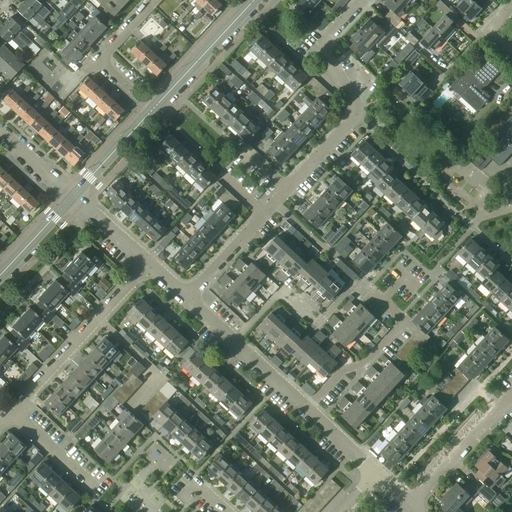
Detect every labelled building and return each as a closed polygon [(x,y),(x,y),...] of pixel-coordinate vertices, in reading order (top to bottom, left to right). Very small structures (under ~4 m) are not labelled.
[(37,0),(25,0),(24,2),(43,19),(50,12),(37,0)] [(71,0),(69,3),(77,10),(86,0),(71,0)] [(97,0),(89,0),(99,8),(102,4),(97,0)] [(115,16),(123,8),(114,0),(103,0),(101,2),(115,16)] [(216,0),(210,0),(203,7),(212,16),(222,5),(216,0)] [(319,0),(300,0),(297,4),(312,18),(316,13),(311,9),(319,0)] [(392,9),(384,18),(395,28),(395,29),(401,23),(401,18),(410,8),(401,0),(388,0),(385,3),(392,9)] [(446,15),(433,29),(441,36),(445,40),(448,36),(455,29),(451,25),(454,22),(453,22),(458,16),(449,9),(440,0),(435,6),(444,14),(446,15)] [(481,0),(464,0),(458,8),(462,11),(465,15),(471,20),(471,19),(473,21),(477,16),(476,15),(481,9),(477,5),(482,0),(481,0)] [(46,22),(43,19),(24,2),(17,9),(29,20),(32,16),(42,26),(46,22)] [(69,3),(59,14),(67,21),(77,10),(69,3)] [(191,3),(185,9),(189,12),(194,6),(191,3)] [(79,12),(76,15),(82,21),(85,17),(79,12)] [(200,12),(189,22),(193,26),(198,20),(197,20),(203,15),(200,12)] [(61,27),(67,21),(59,14),(54,18),(57,22),(52,28),(57,32),(57,31),(61,27)] [(4,24),(29,47),(33,43),(19,30),(22,27),(11,16),(4,24)] [(94,16),(86,25),(98,36),(106,28),(94,16)] [(370,19),(360,30),(375,43),(385,33),(388,36),(395,28),(384,18),(377,25),(370,19)] [(71,20),(67,24),(73,30),(77,26),(71,20)] [(29,48),(29,47),(4,24),(0,27),(0,33),(8,41),(11,39),(23,50),(27,46),(29,48)] [(47,43),(57,32),(52,28),(49,25),(43,32),(42,31),(38,35),(47,43)] [(86,25),(78,34),(81,36),(90,45),(98,36),(86,25)] [(68,34),(61,27),(57,31),(63,36),(65,38),(66,36),(68,34)] [(435,50),(445,40),(433,29),(420,43),(428,50),(431,47),(435,50)] [(370,49),(375,43),(360,30),(351,40),(354,43),(350,48),(354,52),(366,63),(375,53),(370,49)] [(410,33),(405,38),(414,46),(419,41),(410,33)] [(81,36),(78,34),(75,36),(69,43),(81,54),(90,45),(81,36)] [(47,43),(38,35),(34,39),(43,48),(47,43)] [(155,36),(150,41),(153,44),(158,38),(155,36)] [(259,58),(272,44),(263,36),(250,50),(259,58)] [(130,51),(139,59),(149,49),(140,40),(130,51)] [(60,49),(55,54),(67,65),(71,61),(73,63),(81,54),(69,43),(61,51),(60,49)] [(409,43),(406,46),(411,51),(414,48),(409,43)] [(0,68),(2,70),(11,78),(24,64),(3,44),(0,47),(0,68)] [(164,44),(159,50),(162,53),(168,47),(164,44)] [(259,58),(268,66),(281,52),(272,44),(259,58)] [(139,59),(148,68),(158,57),(149,49),(139,59)] [(415,51),(411,55),(416,60),(420,55),(415,51)] [(268,66),(277,75),(290,61),(281,52),(268,66)] [(173,53),(168,58),(171,61),(177,56),(173,53)] [(158,57),(148,68),(157,76),(167,65),(158,57)] [(472,64),(450,87),(477,111),(490,97),(482,90),(500,71),(485,58),(476,68),(472,64)] [(393,60),(383,71),(389,76),(399,65),(393,60)] [(277,75),(286,83),(299,69),(290,61),(277,75)] [(222,63),(218,68),(228,77),(232,72),(222,63)] [(242,76),(247,70),(244,67),(238,73),(242,76)] [(299,69),(286,83),(295,91),(308,77),(299,69)] [(252,74),(247,70),(242,76),(246,80),(252,74)] [(411,71),(399,84),(421,105),(433,92),(411,71)] [(235,75),(230,81),(227,85),(231,88),(234,85),(239,79),(235,75)] [(79,88),(88,96),(98,86),(89,77),(79,88)] [(305,86),(310,90),(318,82),(313,77),(305,86)] [(244,83),(239,79),(234,85),(238,89),(244,83)] [(310,90),(315,95),(323,86),(318,82),(310,90)] [(260,93),(265,87),(261,83),(256,89),(260,93)] [(28,85),(23,91),(26,94),(31,88),(28,85)] [(88,96),(97,104),(107,94),(98,86),(88,96)] [(203,100),(212,109),(225,95),(215,86),(203,100)] [(309,107),(323,120),(331,111),(332,109),(329,106),(328,108),(324,103),(319,99),(327,91),(323,86),(315,95),(318,98),(313,103),(301,91),(297,95),(303,101),(309,107)] [(269,91),(265,87),(260,93),(264,97),(269,91)] [(3,99),(12,108),(22,97),(13,89),(3,99)] [(332,95),(327,91),(319,99),(324,103),(332,95)] [(76,92),(70,98),(74,101),(79,95),(76,92)] [(248,98),(252,101),(257,96),(253,92),(248,98)] [(37,93),(32,99),(35,102),(40,96),(37,93)] [(97,104),(106,113),(116,102),(107,94),(97,104)] [(52,95),(41,107),(44,110),(55,98),(52,95)] [(212,109),(221,117),(234,103),(225,95),(212,109)] [(299,105),(303,101),(297,95),(294,99),(299,105)] [(336,99),(332,95),(324,103),(328,108),(329,106),(336,99)] [(262,100),(257,96),(252,101),(256,105),(262,100)] [(12,108),(21,116),(31,105),(22,97),(12,108)] [(84,100),(79,106),(82,109),(88,104),(84,100)] [(279,100),(274,106),(278,110),(284,104),(279,100)] [(116,102),(106,113),(115,121),(125,111),(116,102)] [(221,117),(230,125),(243,111),(234,103),(221,117)] [(21,116),(30,124),(39,113),(31,105),(21,116)] [(70,113),(63,106),(58,112),(61,114),(62,112),(67,116),(70,113)] [(309,107),(301,116),(315,129),(323,120),(309,107)] [(93,109),(88,114),(91,117),(96,112),(93,109)] [(266,115),(270,118),(276,113),(271,109),(266,115)] [(284,109),(280,113),(286,119),(290,114),(284,109)] [(55,110),(50,115),(53,118),(58,113),(55,110)] [(230,125),(239,134),(252,120),(243,111),(230,125)] [(30,124),(38,132),(48,122),(39,113),(30,124)] [(286,119),(280,113),(277,117),(282,123),(286,119)] [(67,121),(66,121),(62,126),(66,129),(76,118),(72,115),(67,121)] [(485,166),(491,159),(499,167),(511,152),(511,145),(510,143),(511,140),(511,115),(503,126),(504,128),(499,133),(497,132),(491,138),(497,144),(486,155),(488,156),(483,161),(474,153),(468,160),(476,168),(477,168),(481,171),(486,166),(485,166)] [(301,116),(293,125),(306,138),(315,129),(301,116)] [(102,117),(97,123),(100,125),(105,120),(102,117)] [(252,120),(239,134),(248,142),(261,128),(252,120)] [(38,132),(47,140),(57,130),(48,122),(38,132)] [(293,125),(284,134),(298,147),(306,138),(293,125)] [(72,126),(67,132),(70,135),(75,129),(72,126)] [(264,131),(270,137),(273,132),(268,127),(264,131)] [(47,140),(56,148),(66,138),(57,130),(47,140)] [(159,148),(160,148),(169,156),(180,144),(171,135),(171,136),(164,130),(153,143),(159,148)] [(90,131),(84,137),(90,142),(91,140),(95,144),(99,139),(90,131)] [(266,140),(270,137),(264,131),(260,135),(266,140)] [(277,136),(274,140),(276,143),(290,156),(298,147),(284,134),(282,131),(277,136)] [(81,134),(76,140),(79,143),(79,142),(79,143),(84,137),(81,134)] [(465,145),(458,139),(456,137),(451,142),(460,150),(465,145)] [(56,148),(65,157),(74,146),(66,138),(56,148)] [(361,164),(374,149),(365,141),(352,155),(361,164)] [(74,146),(65,157),(74,165),(83,154),(80,152),(84,147),(79,143),(79,142),(79,143),(75,147),(74,146)] [(281,165),(290,156),(276,143),(267,152),(281,165)] [(169,156),(178,165),(189,152),(180,144),(169,156)] [(361,164),(371,172),(384,158),(374,149),(361,164)] [(178,165),(187,173),(198,160),(189,152),(178,165)] [(371,172),(380,180),(380,181),(389,171),(390,171),(394,167),(384,158),(371,172)] [(187,173),(195,181),(207,169),(198,160),(187,173)] [(148,179),(134,167),(130,171),(143,183),(148,179)] [(155,171),(151,167),(146,172),(150,176),(155,171)] [(207,169),(195,181),(205,189),(216,177),(207,169)] [(0,173),(0,188),(2,190),(12,179),(3,171),(0,173)] [(398,179),(390,171),(389,171),(380,181),(380,180),(375,185),(385,194),(398,179)] [(159,184),(164,180),(156,172),(152,177),(159,184)] [(338,177),(329,187),(343,200),(353,190),(338,177)] [(2,190),(11,198),(21,187),(12,179),(2,190)] [(385,194),(394,202),(407,188),(398,179),(385,194)] [(159,184),(168,192),(173,188),(164,180),(159,184)] [(209,190),(214,194),(222,186),(217,181),(209,190)] [(148,188),(152,192),(157,187),(152,183),(148,188)] [(214,194),(218,199),(226,190),(222,186),(214,194)] [(11,198),(19,206),(29,195),(21,187),(11,198)] [(111,199),(120,208),(132,196),(122,187),(111,199)] [(160,190),(157,187),(152,192),(156,195),(160,190)] [(329,187),(321,196),(335,209),(343,200),(329,187)] [(168,192),(177,201),(182,196),(173,188),(168,192)] [(394,202),(403,211),(417,197),(407,188),(394,202)] [(366,197),(369,194),(363,189),(360,192),(366,197)] [(218,199),(223,203),(231,194),(226,190),(218,199)] [(223,203),(227,207),(235,199),(231,194),(223,203)] [(29,195),(19,206),(28,214),(39,204),(29,195)] [(204,195),(201,199),(205,204),(209,199),(204,195)] [(120,208),(129,216),(141,204),(132,196),(120,208)] [(185,199),(182,196),(177,201),(181,204),(185,199)] [(321,196),(312,205),(326,219),(335,209),(321,196)] [(403,211),(413,220),(426,205),(417,197),(403,211)] [(205,204),(201,199),(197,203),(202,207),(205,204)] [(227,207),(232,211),(240,203),(235,199),(227,207)] [(170,208),(174,203),(170,200),(166,205),(170,208)] [(7,202),(6,203),(2,207),(5,210),(10,205),(7,202)] [(178,207),(174,203),(170,208),(174,212),(178,207)] [(223,203),(215,212),(227,224),(235,215),(232,211),(227,207),(223,203)] [(129,216),(138,225),(150,213),(141,204),(129,216)] [(326,219),(312,205),(303,215),(318,228),(326,219)] [(413,220),(422,228),(435,214),(426,205),(413,220)] [(361,207),(357,212),(360,215),(368,208),(365,206),(362,208),(361,207)] [(16,210),(6,222),(9,225),(19,213),(16,210)] [(215,212),(206,221),(219,233),(227,224),(215,212)] [(138,225),(147,233),(158,221),(150,213),(138,225)] [(188,213),(184,217),(189,222),(192,217),(188,213)] [(422,228),(414,237),(413,237),(411,239),(415,242),(419,238),(420,239),(426,232),(431,237),(432,237),(434,239),(438,239),(443,234),(442,231),(440,228),(445,222),(435,214),(422,228)] [(363,218),(355,227),(358,230),(367,221),(363,218)] [(158,221),(147,233),(156,242),(168,229),(158,221)] [(206,221),(198,230),(210,242),(219,233),(206,221)] [(388,222),(379,232),(393,245),(402,236),(388,222)] [(343,225),(338,230),(343,234),(347,229),(343,225)] [(292,226),(288,234),(291,236),(296,230),(292,226)] [(198,230),(189,239),(202,251),(210,242),(198,230)] [(343,234),(338,230),(327,242),(331,246),(343,234)] [(171,231),(167,235),(172,239),(176,236),(171,231)] [(379,232),(370,241),(384,255),(393,245),(379,232)] [(172,239),(167,235),(159,244),(163,248),(172,239)] [(265,265),(285,243),(278,236),(265,249),(270,253),(261,262),(265,265)] [(351,241),(346,237),(335,250),(340,254),(351,241)] [(189,239),(181,248),(194,260),(202,251),(189,239)] [(458,253),(467,262),(480,247),(471,239),(458,253)] [(370,241),(361,251),(376,264),(384,255),(370,241)] [(277,260),(281,263),(293,250),(285,243),(265,265),(268,268),(277,260)] [(467,262),(476,270),(489,256),(480,247),(467,262)] [(194,260),(181,248),(173,257),(185,269),(194,260)] [(72,262),(86,274),(94,265),(98,269),(103,264),(88,250),(84,255),(81,252),(72,262)] [(276,276),(280,279),(300,257),(293,250),(281,263),(285,267),(276,276)] [(376,264),(361,251),(352,260),(366,274),(376,264)] [(476,270),(485,278),(486,279),(495,269),(499,265),(489,256),(476,270)] [(296,278),(301,273),(300,273),(308,264),(300,257),(280,279),(283,282),(292,274),(296,278)] [(240,259),(237,263),(259,283),(266,275),(253,262),(249,267),(240,259)] [(311,283),(315,286),(328,273),(312,259),(308,264),(300,273),(301,273),(304,276),(297,285),(303,291),(311,283)] [(66,274),(62,278),(77,292),(81,288),(77,283),(86,274),(72,262),(63,272),(66,274)] [(237,263),(234,266),(242,274),(238,278),(252,290),(255,293),(262,286),(259,283),(237,263)] [(504,278),(495,269),(486,279),(485,278),(481,283),(491,292),(504,278)] [(336,280),(328,273),(315,286),(319,290),(311,299),(315,302),(336,280)] [(226,274),(223,278),(245,298),(252,290),(238,278),(235,282),(226,274)] [(55,280),(46,290),(60,302),(68,293),(73,297),(77,292),(62,278),(58,283),(55,280)] [(103,290),(109,284),(102,278),(97,284),(103,290)] [(245,298),(223,278),(220,281),(228,289),(224,293),(238,306),(245,298)] [(491,292),(500,300),(511,287),(511,285),(504,278),(491,292)] [(343,287),(336,280),(315,302),(319,305),(327,297),(330,300),(343,287)] [(438,292),(452,305),(461,296),(465,301),(469,297),(453,282),(450,285),(447,282),(438,292)] [(511,287),(500,300),(510,309),(511,306),(511,287)] [(41,302),(37,306),(51,320),(56,315),(51,311),(60,302),(46,290),(37,299),(41,302)] [(479,296),(474,291),(471,295),(476,299),(479,296)] [(438,292),(430,302),(444,314),(452,305),(438,292)] [(128,313),(138,322),(151,308),(142,299),(128,313)] [(349,300),(345,303),(367,324),(374,316),(361,304),(357,308),(349,300)] [(490,312),(493,308),(484,300),(480,303),(490,312)] [(430,302),(421,311),(435,324),(444,314),(430,302)] [(350,315),(347,319),(360,331),(367,324),(345,303),(342,307),(350,315)] [(468,312),(472,315),(479,307),(476,304),(468,312)] [(30,308),(21,318),(34,330),(42,321),(47,325),(51,320),(37,306),(33,311),(30,308)] [(138,322),(147,330),(160,316),(151,308),(138,322)] [(268,333),(288,311),(284,308),(276,317),(272,313),(260,326),(268,333)] [(268,333),(275,340),(287,327),(283,323),(291,315),(288,311),(268,333)] [(413,320),(420,328),(426,333),(435,324),(421,311),(413,320)] [(335,315),(331,319),(353,339),(360,331),(347,319),(343,323),(335,315)] [(147,330),(156,339),(170,325),(160,316),(147,330)] [(460,322),(456,326),(460,329),(468,320),(464,316),(460,321),(460,322)] [(14,330),(11,334),(26,348),(30,343),(25,339),(34,330),(21,318),(12,328),(14,330)] [(353,339),(331,319),(328,322),(336,330),(332,334),(346,346),(353,339)] [(275,340),(283,347),(303,325),(299,322),(291,331),(287,327),(275,340)] [(156,339),(166,347),(179,333),(170,325),(156,339)] [(291,354),(295,349),(302,341),(298,337),(306,329),(303,325),(283,347),(291,354)] [(460,329),(456,326),(451,331),(455,334),(460,329)] [(495,327),(486,336),(500,350),(509,340),(495,327)] [(420,328),(416,333),(426,341),(430,336),(426,333),(420,328)] [(381,329),(377,333),(382,338),(385,334),(381,329)] [(124,337),(128,341),(132,344),(137,338),(129,331),(127,334),(124,337)] [(295,349),(302,356),(322,334),(319,331),(311,340),(307,336),(302,341),(295,349)] [(178,353),(182,357),(191,348),(186,344),(188,342),(179,333),(166,347),(175,356),(178,353)] [(416,333),(412,337),(421,346),(426,341),(416,333)] [(4,336),(0,339),(0,349),(8,358),(17,349),(21,353),(26,348),(11,334),(7,339),(4,336)] [(302,356),(310,363),(322,350),(318,346),(326,337),(322,334),(302,356)] [(377,336),(371,341),(375,345),(381,339),(377,336)] [(486,336),(477,346),(491,359),(500,350),(486,336)] [(412,337),(408,341),(417,350),(421,346),(412,337)] [(106,338),(97,347),(111,360),(120,351),(106,338)] [(138,350),(142,354),(145,351),(146,350),(137,341),(133,345),(138,350)] [(408,341),(404,345),(414,354),(417,350),(408,341)] [(310,363),(317,370),(338,348),(334,345),(326,353),(322,350),(310,363)] [(404,345),(400,350),(409,359),(414,354),(404,345)] [(477,346),(469,355),(483,368),(491,359),(477,346)] [(97,347),(88,357),(103,370),(111,360),(97,347)] [(182,365),(192,374),(205,360),(195,351),(195,352),(191,348),(182,357),(186,361),(182,365)] [(341,352),(338,348),(317,370),(325,377),(337,363),(333,360),(341,352)] [(0,375),(0,376),(4,371),(5,369),(7,369),(9,366),(9,364),(12,361),(8,358),(0,349),(0,375)] [(405,364),(409,359),(400,350),(396,355),(405,364)] [(388,365),(384,369),(397,382),(405,374),(382,354),(379,357),(388,365)] [(469,355),(460,364),(472,376),(474,378),(483,368),(469,355)] [(88,357),(80,366),(94,379),(103,370),(88,357)] [(192,374),(201,383),(214,368),(205,360),(192,374)] [(130,371),(133,374),(137,377),(146,368),(139,362),(130,371)] [(469,379),(472,376),(460,364),(457,368),(460,370),(469,379)] [(371,365),(368,369),(390,389),(397,382),(384,369),(380,373),(371,365)] [(80,366),(71,375),(86,388),(94,379),(80,366)] [(201,383),(210,391),(223,377),(214,368),(201,383)] [(374,381),(370,385),(383,397),(390,389),(368,369),(365,373),(374,381)] [(460,370),(455,375),(465,384),(469,379),(460,370)] [(143,383),(137,377),(133,374),(129,378),(139,387),(143,383)] [(71,375),(63,384),(77,397),(86,388),(71,375)] [(455,375),(451,379),(461,388),(465,384),(455,375)] [(233,386),(223,377),(210,391),(219,400),(233,386)] [(135,392),(139,387),(129,378),(125,382),(135,392)] [(451,379),(447,383),(457,392),(461,388),(451,379)] [(167,381),(163,385),(173,394),(177,390),(167,381)] [(357,381),(354,384),(376,405),(383,397),(370,385),(366,389),(357,381)] [(131,396),(135,392),(125,382),(125,383),(121,387),(131,396)] [(447,383),(443,388),(453,397),(457,392),(447,383)] [(63,384),(54,393),(68,407),(77,397),(63,384)] [(360,396),(356,400),(369,412),(376,405),(354,384),(351,388),(360,396)] [(163,385),(159,390),(169,399),(173,394),(163,385)] [(219,400),(229,409),(242,394),(233,386),(219,400)] [(121,387),(117,391),(127,400),(131,396),(121,387)] [(311,387),(306,392),(310,397),(316,391),(311,387)] [(443,388),(439,392),(449,401),(453,397),(443,388)] [(159,390),(155,394),(165,403),(166,401),(169,399),(159,390)] [(127,400),(117,391),(112,396),(122,405),(127,400)] [(423,398),(420,401),(423,404),(438,418),(447,408),(445,406),(449,401),(439,392),(435,397),(432,394),(428,399),(427,398),(425,398),(423,398)] [(68,407),(54,393),(45,403),(60,416),(68,407)] [(155,394),(151,399),(161,407),(165,403),(155,394)] [(242,394),(229,409),(238,417),(252,403),(242,394)] [(344,396),(340,400),(362,420),(369,412),(356,400),(352,404),(344,396)] [(151,399),(143,407),(153,416),(161,407),(151,399)] [(362,420),(340,400),(337,403),(345,411),(342,415),(355,428),(362,420)] [(110,411),(114,407),(108,401),(104,405),(110,411)] [(153,416),(162,425),(176,410),(166,401),(165,403),(161,407),(153,416)] [(423,404),(415,413),(429,427),(438,418),(423,404)] [(148,421),(153,416),(143,407),(139,412),(148,421)] [(250,424),(259,432),(272,418),(263,409),(256,417),(250,423),(250,424)] [(162,425),(172,434),(185,419),(176,410),(162,425)] [(120,421),(135,434),(143,425),(129,411),(120,421)] [(415,413),(406,423),(421,436),(429,427),(415,413)] [(75,421),(69,428),(67,430),(72,434),(84,421),(79,417),(75,421)] [(259,432),(268,441),(281,426),(272,418),(259,432)] [(172,434),(181,442),(194,427),(185,419),(172,434)] [(91,420),(87,424),(92,429),(96,424),(91,420)] [(120,421),(112,430),(126,443),(135,434),(120,421)] [(406,423),(397,432),(412,446),(421,436),(406,423)] [(87,424),(75,437),(80,441),(92,429),(87,424)] [(268,441),(277,449),(291,435),(281,426),(268,441)] [(181,442),(190,451),(204,436),(194,427),(181,442)] [(112,430),(103,440),(118,453),(126,443),(112,430)] [(366,443),(371,448),(382,435),(377,431),(366,443)] [(397,432),(389,441),(404,455),(412,446),(397,432)] [(234,437),(241,443),(245,439),(237,433),(234,437)] [(13,434),(4,443),(19,456),(27,447),(13,434)] [(277,449),(287,458),(300,444),(291,435),(277,449)] [(204,436),(190,451),(200,460),(214,445),(204,436)] [(118,453),(103,440),(95,449),(109,462),(118,453)] [(404,455),(389,441),(380,451),(395,465),(404,455)] [(4,443),(0,447),(0,456),(10,465),(19,456),(4,443)] [(258,453),(253,448),(248,444),(245,447),(250,452),(255,456),(258,453)] [(287,458),(296,466),(309,452),(300,444),(287,458)] [(480,470),(475,474),(484,483),(477,490),(478,492),(489,502),(496,495),(496,494),(495,492),(491,489),(495,484),(498,487),(497,487),(498,488),(499,487),(501,485),(502,484),(504,482),(505,481),(506,479),(505,479),(505,480),(502,477),(510,468),(503,461),(502,463),(494,456),(496,454),(490,449),(489,448),(488,448),(487,449),(486,449),(479,457),(481,459),(475,465),(480,470)] [(28,464),(33,469),(44,457),(39,452),(28,464)] [(296,466),(305,475),(319,461),(309,452),(296,466)] [(262,457),(258,453),(255,456),(259,460),(264,464),(267,461),(262,457)] [(208,469),(218,478),(231,464),(221,455),(208,469)] [(0,456),(0,473),(1,475),(10,465),(0,456)] [(276,470),(271,465),(267,461),(264,464),(273,473),(276,470)] [(319,461),(305,475),(315,484),(328,470),(319,461)] [(31,477),(40,485),(53,471),(44,463),(31,477)] [(28,474),(33,469),(28,464),(23,469),(28,474)] [(218,478),(227,487),(240,472),(231,464),(218,478)] [(258,471),(263,475),(268,480),(271,476),(261,468),(258,471)] [(40,485),(50,494),(63,480),(53,471),(40,485)] [(227,487),(236,495),(249,481),(240,472),(227,487)] [(326,483),(336,492),(341,488),(331,479),(326,483)] [(50,494),(59,502),(72,488),(63,480),(50,494)] [(236,495),(245,504),(258,489),(249,481),(236,495)] [(456,483),(441,499),(446,504),(442,508),(446,511),(463,511),(461,510),(478,492),(477,490),(468,482),(462,489),(456,483)] [(326,483),(323,487),(332,497),(336,492),(326,483)] [(15,487),(11,484),(7,489),(10,492),(15,487)] [(18,490),(18,491),(24,496),(27,493),(25,492),(26,491),(21,487),(18,490)] [(323,487),(311,501),(320,510),(332,497),(323,487)] [(72,488),(59,502),(69,511),(82,498),(72,488)] [(245,504),(254,511),(268,498),(258,489),(245,504)] [(22,506),(25,502),(20,497),(17,501),(22,506)] [(254,511),(271,511),(277,506),(268,498),(254,511)] [(311,501),(307,505),(314,511),(318,511),(320,510),(311,501)] [(40,505),(37,508),(41,511),(42,511),(47,507),(42,503),(40,505)]
